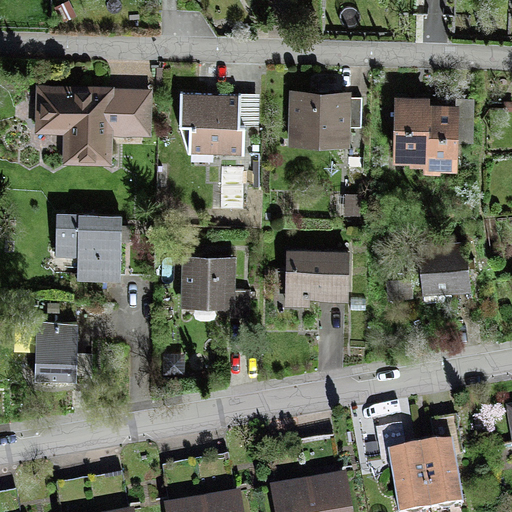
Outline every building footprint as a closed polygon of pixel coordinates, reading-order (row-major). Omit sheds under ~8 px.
[(109,89),(40,87),(39,121),(68,122),(67,158),(107,159),(108,135),(104,132),(104,125),(108,123),(109,89)] [(119,90),(118,131),(148,132),(149,91),(119,90)] [(180,91),(179,122),(188,152),(244,153),(244,123),(239,123),(240,93),(180,91)] [(361,96),(294,95),(292,139),(345,140),(346,126),(361,126),(361,96)] [(397,97),(395,149),(424,150),(425,124),(426,98),(397,97)] [(426,98),(425,158),(455,159),(456,106),(427,105),(427,98),(426,98)] [(70,272),(70,301),(102,302),(103,274),(119,275),(121,215),(57,213),(56,246),(78,247),(78,272),(70,272)] [(470,287),(466,242),(418,247),(424,301),(447,298),(451,294),(450,289),(470,287)] [(287,249),(286,295),(346,296),(347,251),(287,249)] [(186,257),(185,297),(230,298),(231,258),(186,257)] [(35,378),(75,379),(77,321),(37,320),(35,378)] [(407,448),(388,451),(398,511),(405,511),(430,508),(463,502),(452,440),(440,442),(421,445),(420,446),(407,448)] [(276,494),(278,511),(347,511),(342,482),(330,484),(309,488),(294,490),(276,494)] [(170,511),(169,511),(238,511),(236,500),(221,503),(203,506),(191,508),(170,511)]
